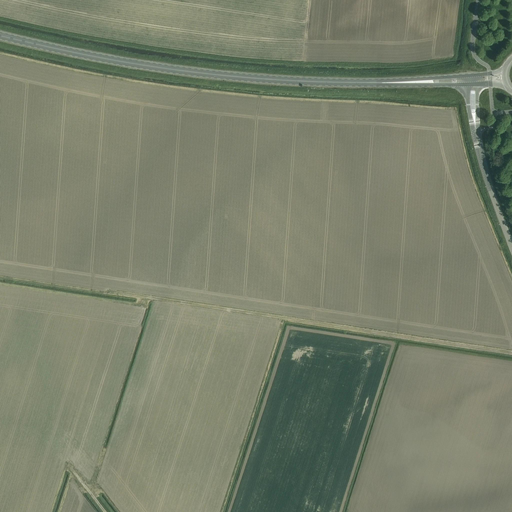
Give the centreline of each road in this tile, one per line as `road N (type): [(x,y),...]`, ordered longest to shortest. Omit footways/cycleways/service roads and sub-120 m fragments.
road 1 (primary): [(418,82),(220,75),(0,35)]
road 2 (unclassified): [(511,245),(474,121)]
